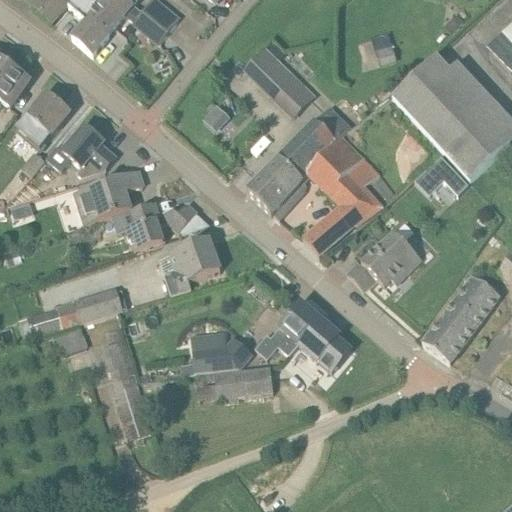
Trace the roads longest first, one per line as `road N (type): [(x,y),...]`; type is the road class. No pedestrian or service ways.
road 1 (unclassified): [(439,380),(142,126)]
road 2 (unclassified): [(98,511),(439,380)]
road 3 (unclassified): [(0,13),(142,126)]
road 4 (residential): [(142,126),(247,0)]
